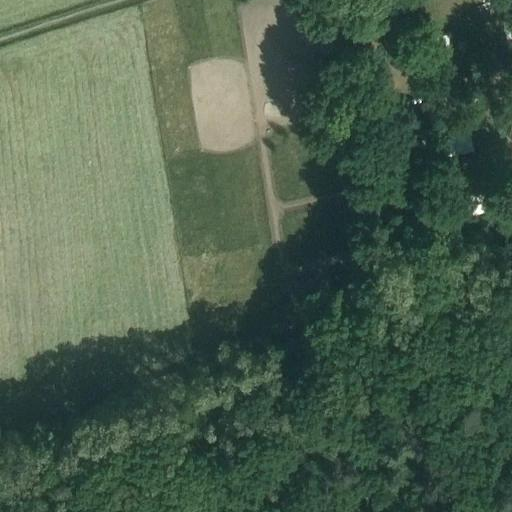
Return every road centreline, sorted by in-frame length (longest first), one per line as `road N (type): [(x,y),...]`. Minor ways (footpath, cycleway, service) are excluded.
road 1 (tertiary): [(0,477),(511,250)]
road 2 (track): [(0,38),(127,0)]
